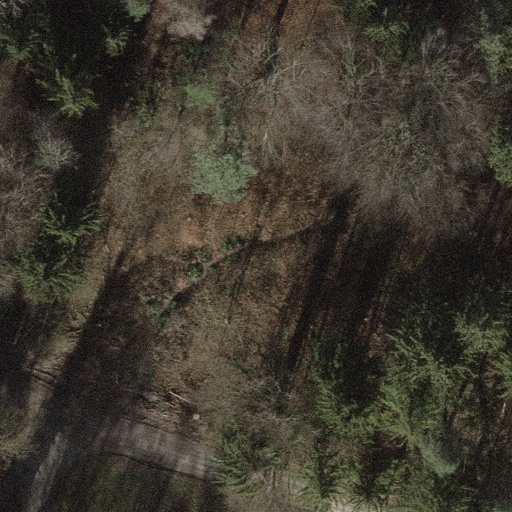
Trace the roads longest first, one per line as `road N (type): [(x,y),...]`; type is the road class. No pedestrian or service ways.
road 1 (track): [(0,368),(41,392),(368,511)]
road 2 (track): [(41,392),(56,511)]
